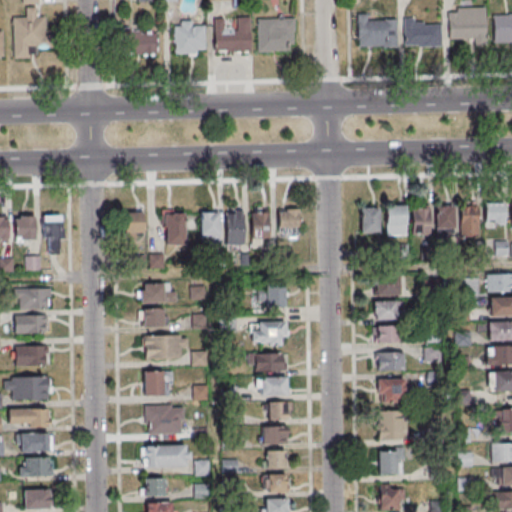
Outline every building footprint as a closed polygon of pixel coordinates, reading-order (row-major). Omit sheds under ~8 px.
[(11,18),(12,60),(28,60),(28,56),(35,56),(35,49),(50,48),(50,37),(43,37),(43,18),(35,18),(34,8),(24,8),(24,18),(11,18)] [(484,8),(485,45),(473,46),(473,39),(447,40),(447,14),(456,14),(456,8),(484,8)] [(366,20),(366,14),(357,14),(357,46),(396,46),(396,19),(366,20)] [(511,44),(510,45),(510,43),(492,44),(491,16),(511,15),(511,44)] [(250,18),(234,18),(234,27),(223,27),(223,20),(210,20),(209,51),(249,52),(250,18)] [(257,18),(257,52),(293,52),(293,18),(257,18)] [(439,25),(440,47),(416,48),(416,46),(403,46),(402,19),(412,19),(413,23),(422,23),(422,26),(439,25)] [(205,55),(205,23),(173,23),(173,55),(205,55)] [(156,54),(156,30),(124,30),(124,54),(156,54)] [(484,227),(504,227),(504,204),(484,204),(484,227)] [(405,234),(405,205),(385,205),(385,234),(405,234)] [(453,205),(436,205),(436,237),(453,237),(453,205)] [(460,236),(477,236),(477,205),(460,205),(460,236)] [(360,232),(379,232),(379,206),(360,206),(360,232)] [(429,235),(429,208),(411,208),(412,235),(429,235)] [(298,237),(298,209),(277,209),(277,237),(298,237)] [(250,210),(250,248),(267,248),(267,210),(250,210)] [(143,212),(123,212),(123,233),(143,233),(143,212)] [(184,245),(184,212),(163,212),(163,245),(184,245)] [(200,240),(219,240),(219,212),(200,212),(200,240)] [(242,213),(225,213),(225,250),(242,250),(242,213)] [(42,253),(61,253),(61,214),(42,214),(42,253)] [(0,246),(8,247),(8,216),(0,215),(0,246)] [(34,215),(13,215),(13,240),(34,240),(34,215)] [(507,240),(487,240),(487,257),(507,257),(507,240)] [(163,269),(163,254),(134,254),(134,269),(163,269)] [(38,269),(38,256),(26,256),(26,269),(38,269)] [(511,273),(485,274),(485,292),(511,291),(511,273)] [(398,296),(398,274),(375,274),(375,296),(398,296)] [(459,295),(478,294),(477,277),(457,279),(459,295)] [(165,302),(165,283),(138,283),(138,302),(165,302)] [(284,307),(284,283),(257,283),(257,307),(284,307)] [(49,287),(16,287),(16,307),(49,307),(49,287)] [(203,287),(190,287),(190,299),(203,299),(203,287)] [(511,315),(511,297),(488,297),(488,316),(511,315)] [(373,301),(373,319),(402,319),(402,301),(373,301)] [(138,327),(164,327),(164,308),(138,308),(138,327)] [(13,315),(13,333),(46,333),(46,315),(13,315)] [(511,321),(488,321),(488,340),(511,339),(511,321)] [(285,322),(249,322),(249,345),(285,345),(285,322)] [(372,326),(372,343),(398,343),(398,326),(372,326)] [(469,345),(469,331),(454,331),(454,345),(469,345)] [(184,335),(142,335),(142,358),(184,358),(184,335)] [(46,367),(46,346),(13,346),(13,367),(46,367)] [(440,346),(423,346),(423,361),(440,361),(440,346)] [(511,346),(485,346),(485,365),(511,364),(511,346)] [(373,370),(403,370),(403,352),(373,352),(373,370)] [(283,371),(283,353),(252,353),(252,371),(283,371)] [(162,370),(143,370),(143,395),(162,395),(162,370)] [(511,371),(488,372),(488,391),(511,391),(511,371)] [(439,384),(439,372),(427,372),(427,384),(439,384)] [(286,377),(255,377),(255,395),(286,395),(286,377)] [(403,377),(376,378),(376,402),(403,402),(403,377)] [(48,378),(3,378),(3,391),(11,391),(11,400),(48,400),(48,378)] [(287,419),(287,402),(265,402),(266,419),(287,419)] [(143,434),(179,434),(179,405),(143,405),(143,434)] [(511,430),(511,408),(493,408),(493,431),(511,430)] [(49,426),(49,410),(8,410),(8,426),(49,426)] [(378,411),(378,440),(406,440),(406,411),(378,411)] [(286,425),(260,425),(260,443),(286,443),(286,425)] [(15,452),(52,452),(52,434),(15,434),(15,452)] [(511,460),(511,443),(491,443),(491,460),(511,460)] [(140,467),(188,467),(188,446),(140,446),(140,467)] [(264,450),(264,467),(285,467),(285,450),(264,450)] [(376,450),(376,474),(401,474),(401,450),(376,450)] [(16,457),(16,475),(50,475),(50,457),(16,457)] [(208,475),(208,461),(195,460),(195,475),(208,475)] [(511,467),(499,467),(499,484),(511,483),(511,467)] [(262,492),(285,492),(285,473),(262,473),(262,492)] [(164,478),(142,478),(142,497),(164,497),(164,478)] [(207,484),(193,484),(193,498),(207,498),(207,484)] [(400,508),(400,484),(376,484),(376,508),(400,508)] [(23,508),(48,508),(48,490),(23,490),(23,508)] [(511,508),(511,492),(489,492),(489,508),(511,508)] [(286,511),(287,498),(260,498),(260,511),(286,511)] [(173,511),(173,503),(142,503),(141,511),(173,511)]
